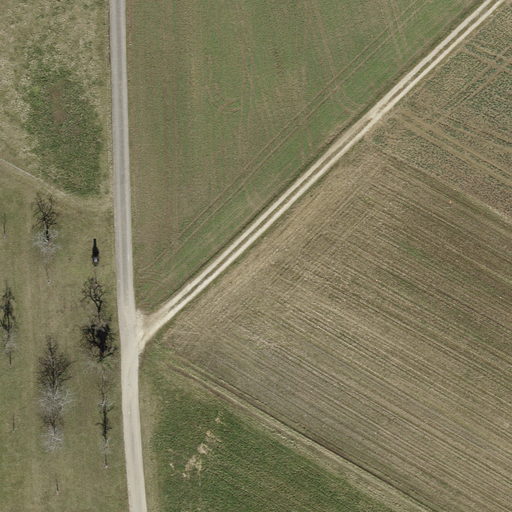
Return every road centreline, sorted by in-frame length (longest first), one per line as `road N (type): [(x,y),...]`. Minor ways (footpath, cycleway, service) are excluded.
road 1 (track): [(498,0),(134,348),(423,511)]
road 2 (track): [(119,0),(146,511)]
